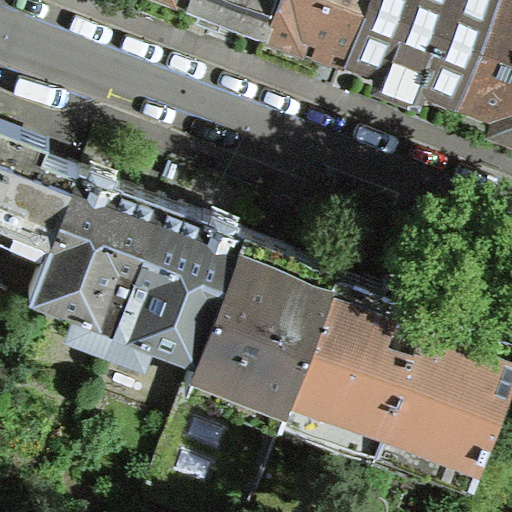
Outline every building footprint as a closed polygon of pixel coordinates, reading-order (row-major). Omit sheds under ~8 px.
[(217,0),(219,0),(266,18),(272,0),(217,0)] [(272,0),(266,18),(265,20),(293,30),(294,27),(300,29),(345,46),(362,0),(272,0)] [(423,76),(457,89),(491,0),(362,0),(345,46),(369,55),(377,58),(372,70),(418,88),(423,76)] [(511,0),(491,0),(457,89),(480,98),(491,102),(487,114),(511,123),(511,0)] [(0,276),(28,293),(38,266),(79,159),(43,145),(49,131),(0,112),(0,276)] [(106,334),(161,190),(102,168),(79,159),(38,266),(63,277),(59,288),(78,296),(69,320),(106,334)] [(186,200),(161,190),(106,334),(143,348),(152,324),(171,331),(176,318),(203,329),(243,221),(186,200)] [(280,407),(337,257),(271,232),(243,221),(203,329),(143,485),(214,511),(240,511),(276,419),(247,408),(251,396),(280,407)] [(276,419),(240,511),(455,511),(454,511),(511,359),(511,322),(407,283),(411,273),(399,269),(386,264),(382,274),(337,257),(280,407),(276,419)]
